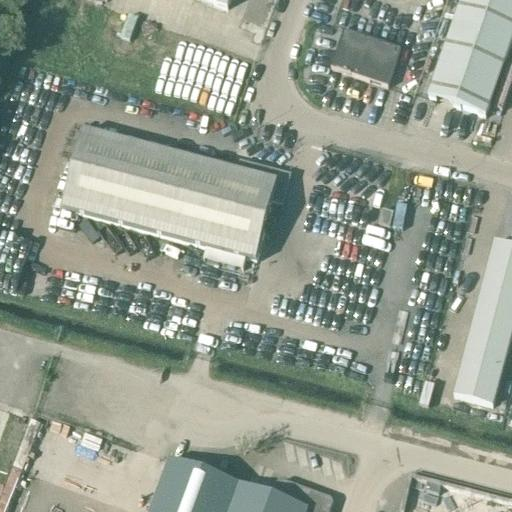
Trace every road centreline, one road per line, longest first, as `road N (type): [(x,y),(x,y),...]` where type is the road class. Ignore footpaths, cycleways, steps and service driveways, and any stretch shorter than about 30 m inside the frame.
road 1 (unclassified): [(511,174),(273,110),(270,79),(298,0)]
road 2 (unclassified): [(268,422),(511,485)]
road 3 (unclassified): [(53,352),(195,389),(268,422)]
road 4 (unclassified): [(268,422),(201,435),(145,431)]
